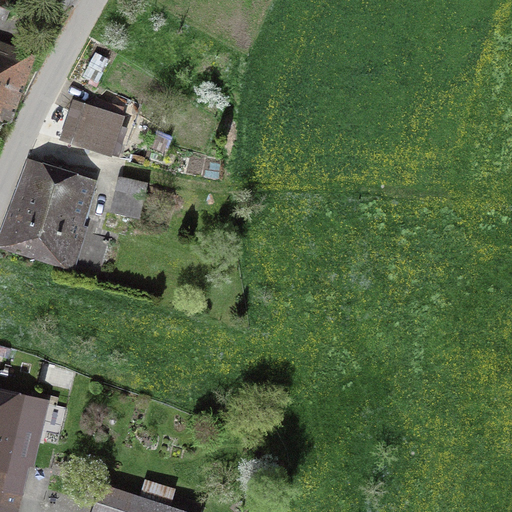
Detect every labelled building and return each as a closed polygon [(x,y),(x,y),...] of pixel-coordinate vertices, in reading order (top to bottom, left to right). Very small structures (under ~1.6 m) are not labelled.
[(12,0),(11,0),(0,0),(0,16),(4,19),(12,0)] [(0,110),(13,116),(35,57),(27,54),(31,44),(19,39),(15,49),(0,43),(0,110)] [(75,133),(72,142),(105,153),(108,143),(113,145),(121,118),(76,103),(67,131),(75,133)] [(1,241),(34,251),(59,172),(28,162),(18,190),(27,193),(18,221),(9,218),(1,241)] [(70,262),(93,183),(59,172),(34,251),(70,262)] [(123,178),(115,213),(138,219),(147,184),(123,178)] [(17,426),(39,431),(46,403),(0,391),(0,511),(13,511),(18,494),(2,490),(17,426)] [(180,511),(105,487),(96,511),(180,511)]
